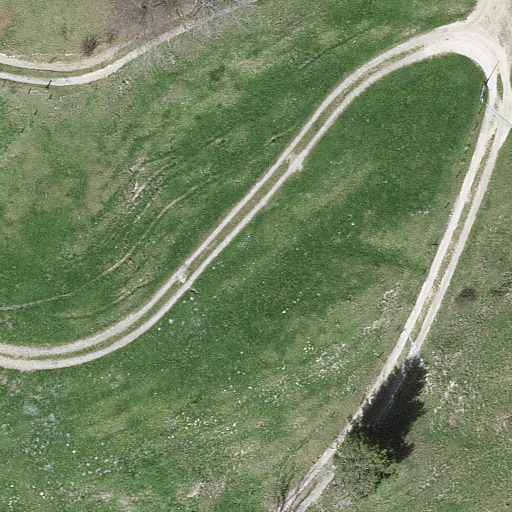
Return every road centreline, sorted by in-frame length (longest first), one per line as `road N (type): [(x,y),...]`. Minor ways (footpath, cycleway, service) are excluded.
road 1 (track): [(499,27),(409,50),(343,91),(156,303),(97,348),(63,356),(0,347)]
road 2 (track): [(489,0),(499,27),(499,103),(443,270),(397,370),(285,511)]
road 3 (track): [(0,66),(69,74),(93,68),(232,0)]
